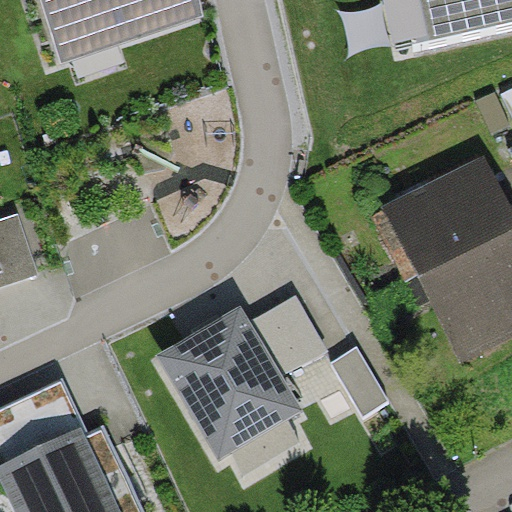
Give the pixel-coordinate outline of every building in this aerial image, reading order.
[(194,0),(43,0),(64,62),(198,17),(194,0)] [(511,51),(511,0),(380,0),(396,69),(429,63),(431,70),(511,51)] [(465,354),(511,330),(511,220),(490,177),(400,222),(396,214),(377,223),(407,282),(425,273),(465,354)] [(0,297),(40,284),(20,224),(0,230),(0,297)] [(239,323),(165,367),(222,464),(296,421),(275,384),(327,353),(297,302),(245,333),(239,323)] [(390,405),(357,350),(332,364),(365,420),(390,405)] [(145,511),(106,429),(77,443),(51,389),(0,413),(0,481),(5,479),(20,511),(145,511)]
